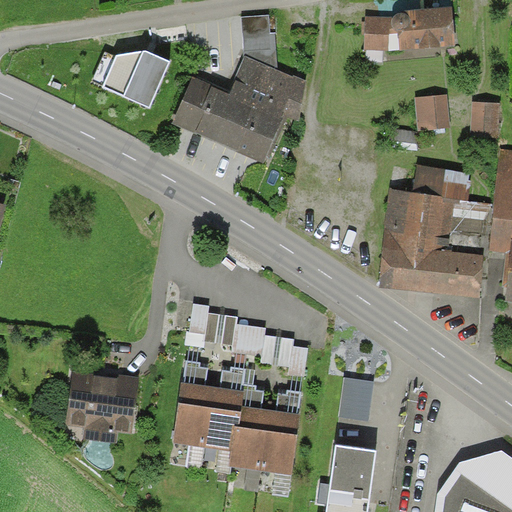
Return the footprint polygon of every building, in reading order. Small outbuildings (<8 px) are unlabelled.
[(400,53),(455,48),(451,9),(405,12),(405,15),(403,15),(400,15),(398,15),(396,17),(394,19),(366,17),(365,51),(389,52),(389,47),(400,47),(400,53)] [(196,76),(174,124),(268,163),(288,117),(301,122),(306,81),(296,77),(300,67),(296,64),(294,32),(272,33),(271,15),(243,18),(246,58),(233,92),(196,76)] [(105,51),(93,82),(150,105),(168,60),(149,53),(144,51),(116,55),(105,51)] [(447,96),(417,99),(420,130),(450,127),(447,96)] [(471,103),(469,134),(497,136),(500,105),(471,103)] [(391,129),(389,139),(418,143),(419,133),(391,129)] [(511,303),(511,152),(499,151),(489,253),(505,254),(501,290),(506,290),(505,303),(511,303)] [(415,167),(412,195),(467,202),(470,176),(415,167)] [(390,192),(380,285),(477,296),(479,274),(481,255),(450,251),(451,232),(482,236),(485,205),(467,202),(412,195),(390,192)] [(195,305),(191,334),(206,336),(208,315),(209,307),(195,305)] [(238,319),(208,315),(206,336),(205,344),(235,348),(237,325),(238,319)] [(264,328),(237,325),(235,348),(234,351),(261,354),(263,336),(264,328)] [(294,339),(263,336),(261,354),(260,366),(291,369),(293,346),(294,339)] [(308,348),(293,346),(291,369),(290,377),(304,379),(308,348)] [(182,383),(174,445),(233,452),(236,430),(241,431),(246,393),(242,392),(243,384),(245,371),(232,369),(231,373),(228,373),(223,372),(221,390),(205,388),(207,369),(203,368),(199,368),(199,364),(187,362),(184,383),(182,383)] [(76,367),(68,425),(84,427),(82,441),(117,446),(119,430),(134,432),(142,377),(76,367)] [(346,379),(341,416),(370,420),(375,383),(346,379)] [(257,386),(243,384),(242,392),(246,393),(241,431),(236,430),(233,452),(230,469),(292,478),(301,417),(298,416),(301,393),(288,391),(287,397),(284,397),(279,396),(276,413),(263,411),(265,392),(259,391),(256,391),(257,386)] [(377,451),(336,446),(327,511),(368,511),(372,491),(377,451)] [(438,499),(435,511),(511,511),(511,458),(504,452),(462,461),(438,499)]
